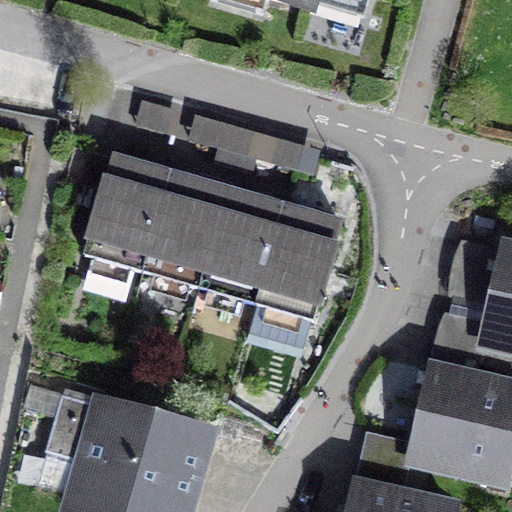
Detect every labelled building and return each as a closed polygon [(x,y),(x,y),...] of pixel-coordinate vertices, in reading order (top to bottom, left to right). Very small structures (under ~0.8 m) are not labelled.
[(312,0),(273,0),(309,10),(312,0)] [(143,274),(171,178),(77,151),(68,180),(103,190),(84,257),(143,274)] [(200,290),(228,195),(171,178),(143,274),(200,290)] [(255,306),(283,211),(228,195),(200,290),(255,306)] [(283,211),(255,306),(318,324),(346,229),(283,211)] [(511,356),(511,252),(507,251),(480,363),(509,370),(511,356)] [(412,464),(503,486),(511,449),(511,389),(434,371),(416,446),(412,464)] [(70,511),(183,511),(205,438),(62,398),(46,456),(84,466),(70,511)] [(450,511),(451,511),(403,500),(412,464),(416,446),(367,434),(354,490),(359,491),(353,511),(450,511)]
